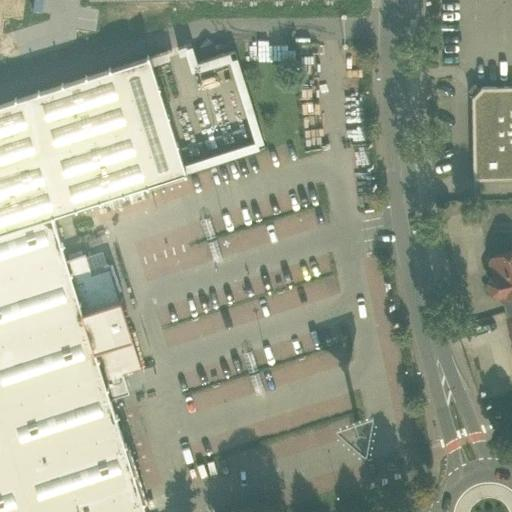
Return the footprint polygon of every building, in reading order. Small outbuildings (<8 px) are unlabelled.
[(111,69),(147,184),(185,171),(148,56),(111,69)] [(0,511),(146,511),(110,398),(66,260),(52,215),(147,184),(111,69),(0,104),(0,511)] [(467,90),(473,96),(480,88),(474,82),(467,90)] [(473,179),(511,178),(511,86),(481,87),(480,88),(473,96),(471,97),(473,179)] [(266,155),(286,150),(287,159),(296,157),(293,143),(253,152),(256,162),(267,160),(266,155)] [(221,251),(326,226),(322,209),(217,234),(221,251)] [(505,293),(509,295),(511,294),(511,249),(494,254),(491,260),(495,275),(491,276),(488,281),(491,293),(496,295),(505,293)] [(85,254),(66,260),(110,398),(129,391),(123,373),(141,367),(131,337),(132,336),(120,297),(119,298),(109,267),(91,273),(85,254)] [(185,298),(154,307),(160,325),(166,345),(207,333),(202,314),(191,318),(185,298)] [(254,299),(244,300),(246,318),(256,317),(254,299)] [(261,387),(340,366),(334,343),(332,344),(328,326),(264,344),(269,362),(255,366),(261,387)]
